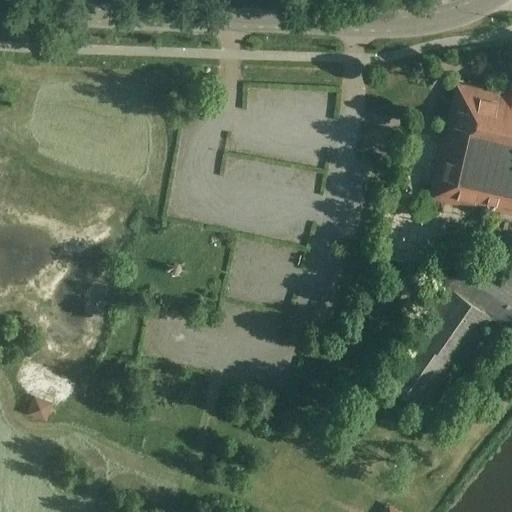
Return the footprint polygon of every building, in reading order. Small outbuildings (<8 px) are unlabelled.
[(482,204),(511,210),(511,88),(506,87),(504,95),(457,84),(430,201),(472,210),(478,212),(482,204)] [(511,326),(511,281),(470,253),(446,287),(447,288),(381,381),(423,411),(456,365),(459,367),(494,318),(510,329),(511,326)] [(171,274),(173,276),(174,277),(176,276),(178,276),(180,274),(180,272),(179,271),(178,269),(177,268),(174,267),(171,269),(171,270),(171,272),(171,274)] [(49,405),(32,399),(26,416),(43,422),(49,405)] [(410,449),(421,435),(414,429),(402,443),(410,449)]
